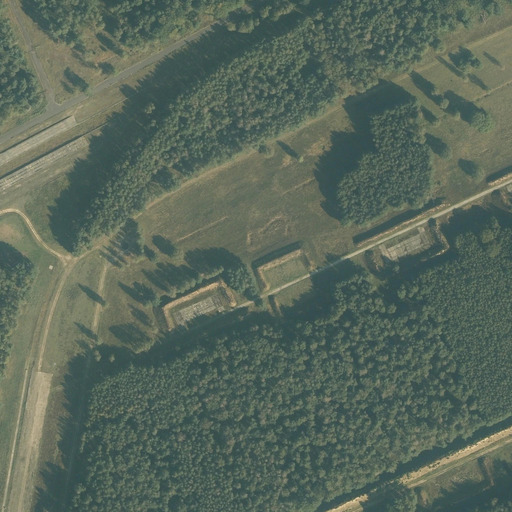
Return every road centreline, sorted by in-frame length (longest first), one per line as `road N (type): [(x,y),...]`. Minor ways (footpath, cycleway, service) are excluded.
road 1 (track): [(35,397),(511,181)]
road 2 (track): [(511,29),(171,191),(111,236),(106,252)]
road 3 (track): [(64,511),(106,252)]
road 4 (track): [(55,111),(266,0)]
road 5 (track): [(0,216),(21,210),(44,246),(64,256),(40,365)]
road 6 (track): [(361,511),(511,444)]
road 7 (track): [(15,511),(40,365)]
road 8 (track): [(55,111),(11,0)]
